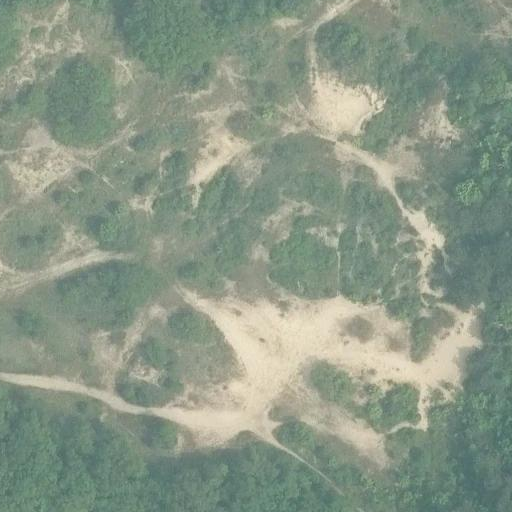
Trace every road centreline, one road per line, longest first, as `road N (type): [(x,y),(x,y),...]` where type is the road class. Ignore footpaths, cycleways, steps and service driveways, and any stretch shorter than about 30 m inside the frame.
road 1 (track): [(345,0),(311,29),(339,149),(332,312),(269,402),(224,434)]
road 2 (track): [(0,379),(109,395),(291,455),(350,511)]
